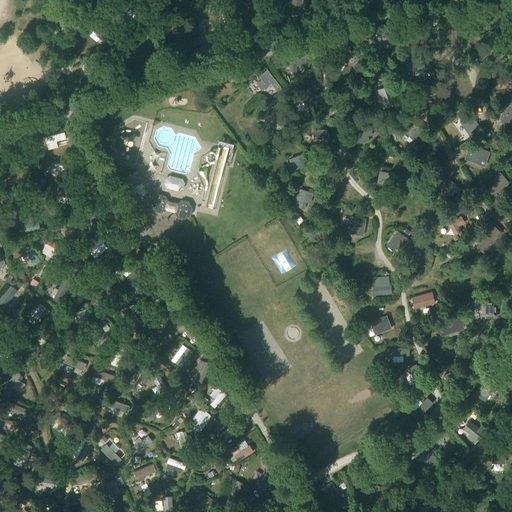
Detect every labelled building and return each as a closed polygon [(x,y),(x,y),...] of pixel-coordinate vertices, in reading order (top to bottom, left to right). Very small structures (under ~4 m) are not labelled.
[(504,0),(492,0),(482,9),(488,17),(493,13),(497,18),(507,8),(503,4),(506,1),(504,0)] [(216,7),(210,6),(208,13),(215,14),(216,7)] [(465,26),(452,35),(454,38),(453,38),(459,46),(475,35),(471,30),(469,31),(465,26)] [(392,27),(375,31),(380,45),(397,41),(392,27)] [(425,30),(420,44),(426,46),(430,32),(425,30)] [(181,35),(175,37),(181,51),(186,48),(181,35)] [(502,50),(508,50),(508,40),(489,42),(490,55),(493,55),(494,58),(502,57),(502,50)] [(345,58),(336,57),(337,65),(337,67),(346,64),(347,65),(351,66),(352,65),(357,73),(364,66),(357,61),(357,59),(365,56),(360,48),(356,52),(350,50),(348,43),(339,47),(346,56),(345,58)] [(139,69),(153,56),(143,46),(130,58),(139,69)] [(288,66),(285,66),(285,72),(296,72),(296,70),(296,67),(309,67),(309,54),(295,54),(295,60),(288,60),(288,66)] [(411,76),(425,69),(419,58),(406,64),(411,76)] [(90,80),(107,75),(103,64),(96,65),(94,60),(85,62),(90,80)] [(262,80),(256,84),(261,91),(271,84),(276,90),(280,87),(267,70),(259,76),(262,80)] [(499,88),(511,88),(511,79),(499,79),(499,88)] [(387,86),(374,91),(380,107),(393,102),(387,86)] [(306,111),(318,107),(316,101),(313,102),(309,89),(300,91),(306,111)] [(433,108),(444,103),(441,95),(439,91),(438,92),(429,96),(433,108)] [(503,116),(500,118),(504,125),(511,121),(511,122),(511,105),(511,104),(501,111),(503,116)] [(267,114),(264,125),(275,128),(282,131),(282,128),(285,119),(287,114),(272,110),(271,115),(267,114)] [(469,117),(466,111),(461,114),(465,120),(460,123),(469,137),(480,130),(470,116),(469,117)] [(425,129),(412,116),(409,120),(413,124),(405,132),(413,141),(425,129)] [(318,124),(313,124),(313,126),(313,128),(313,143),(328,142),(328,126),(318,126),(318,124)] [(354,144),(369,142),(368,134),(372,133),(371,125),(365,126),(365,129),(353,131),(354,144)] [(64,132),(45,137),(46,144),(66,139),(64,132)] [(74,134),(68,137),(71,143),(77,139),(74,134)] [(31,140),(23,144),(33,162),(41,158),(31,140)] [(56,141),(46,144),(48,150),(58,147),(56,141)] [(490,152),(469,144),(464,159),(479,165),(482,157),(487,159),(490,152)] [(292,170),(311,164),(307,152),(288,159),(292,170)] [(61,164),(50,171),(53,176),(64,170),(61,164)] [(88,170),(76,176),(79,181),(90,175),(88,170)] [(398,175),(379,171),(377,183),(396,187),(396,185),(398,179),(398,175)] [(503,176),(487,191),(493,198),(509,183),(503,176)] [(457,186),(449,179),(441,187),(452,197),(459,188),(457,186)] [(97,183),(80,194),(84,199),(100,188),(97,183)] [(58,188),(57,196),(76,199),(78,191),(58,188)] [(18,189),(0,198),(0,201),(3,206),(21,196),(18,189)] [(299,190),(298,190),(295,198),(297,198),(296,203),(299,204),(298,207),(304,209),(306,202),(310,204),(313,193),(300,189),(299,190)] [(166,210),(174,213),(177,217),(184,219),(190,216),(192,208),(188,202),(181,200),(177,203),(168,201),(165,196),(158,194),(152,198),(150,205),(154,211),(161,213),(166,210)] [(464,224),(460,217),(455,220),(452,215),(446,218),(454,235),(460,232),(458,226),(464,224)] [(366,219),(350,217),(347,233),(363,236),(366,219)] [(38,221),(18,225),(19,233),(40,229),(38,221)] [(90,221),(78,233),(83,239),(96,227),(90,221)] [(489,231),(480,243),(487,249),(497,237),(496,237),(499,233),(494,229),(491,232),(489,231)] [(402,248),(408,240),(397,230),(386,245),(395,253),(400,247),(402,248)] [(116,233),(110,237),(122,255),(128,251),(116,233)] [(100,234),(85,246),(90,252),(105,240),(100,234)] [(48,239),(44,245),(62,255),(66,249),(48,239)] [(30,245),(24,249),(34,264),(40,261),(30,245)] [(139,264),(126,277),(131,282),(144,270),(139,264)] [(101,272),(99,274),(102,278),(104,276),(105,276),(107,274),(102,268),(99,271),(101,272)] [(148,273),(130,289),(136,295),(154,279),(148,273)] [(388,277),(371,278),(372,287),(373,296),(391,294),(390,285),(388,285),(388,277)] [(63,280),(53,298),(59,302),(69,283),(63,280)] [(80,281),(69,297),(76,302),(86,285),(80,281)] [(11,286),(0,298),(0,302),(4,306),(17,291),(11,286)] [(414,308),(435,303),(432,292),(411,298),(414,308)] [(94,296),(89,304),(92,306),(98,298),(94,296)] [(482,315),(489,315),(489,318),(495,318),(495,315),(495,308),(498,308),(498,303),(495,303),(495,302),(482,302),(482,315)] [(40,304),(28,320),(34,324),(46,308),(40,304)] [(122,309),(121,310),(132,327),(134,326),(140,322),(128,305),(122,309)] [(88,308),(67,316),(69,323),(90,315),(88,308)] [(374,335),(392,328),(387,315),(370,322),(374,335)] [(102,318),(88,332),(93,337),(107,323),(102,318)] [(159,327),(154,331),(159,338),(176,324),(170,318),(159,327)] [(461,319),(461,318),(447,322),(447,321),(437,325),(441,336),(450,333),(464,328),(463,326),(466,325),(464,318),(461,319)] [(41,328),(36,334),(53,345),(57,339),(41,328)] [(59,341),(55,346),(58,349),(63,344),(59,341)] [(116,352),(111,363),(117,366),(125,348),(118,345),(117,348),(116,352)] [(187,347),(175,363),(181,368),(193,352),(187,347)] [(66,355),(63,362),(83,371),(86,363),(66,355)] [(141,355),(130,373),(136,377),(147,358),(141,355)] [(17,357),(11,366),(16,369),(20,362),(17,357)] [(204,361),(195,380),(201,383),(211,365),(204,361)] [(460,366),(443,376),(449,386),(466,376),(460,366)] [(95,368),(92,375),(105,380),(109,381),(112,382),(115,375),(95,368)] [(14,370),(3,389),(9,392),(17,379),(20,374),(14,370)] [(157,374),(152,377),(161,394),(167,391),(157,374)] [(486,378),(477,393),(480,394),(478,398),(479,398),(485,402),(495,384),(486,378)] [(221,391),(210,404),(214,408),(226,395),(221,391)] [(202,397),(200,401),(205,405),(208,401),(202,397)] [(111,399),(108,406),(127,413),(130,406),(111,399)] [(157,401),(142,415),(148,421),(163,407),(157,401)] [(9,403),(7,410),(27,417),(30,410),(9,403)] [(205,411),(193,428),(200,433),(212,416),(205,411)] [(60,415),(55,421),(72,434),(76,428),(60,415)] [(466,438),(474,444),(486,429),(481,424),(478,427),(469,420),(462,429),(469,434),(466,438)] [(233,424),(218,437),(223,442),(237,429),(233,424)] [(449,434),(429,427),(425,438),(441,444),(443,438),(448,440),(449,434)] [(182,431),(176,433),(182,450),(187,448),(182,431)] [(0,441),(7,445),(10,438),(0,433),(0,441)] [(137,444),(134,447),(139,452),(153,441),(148,435),(142,440),(137,444)] [(81,436),(69,457),(75,461),(87,439),(81,436)] [(21,442),(13,463),(20,466),(28,444),(21,442)] [(106,444),(100,450),(116,464),(121,459),(106,444)] [(239,452),(234,455),(238,461),(253,452),(249,446),(239,452)] [(433,452),(418,447),(414,458),(429,463),(430,461),(433,463),(434,462),(435,458),(436,457),(436,456),(432,455),(433,452)] [(505,448),(492,447),(491,459),(493,459),(493,463),(505,464),(505,448)] [(96,453),(91,450),(87,457),(92,460),(96,453)] [(215,450),(208,453),(213,462),(216,467),(218,471),(225,467),(215,450)] [(169,457),(166,463),(184,470),(186,464),(169,457)] [(153,464),(134,472),(137,479),(144,476),(156,471),(153,464)] [(259,486),(258,488),(264,491),(273,473),(267,470),(262,480),(259,486)] [(96,472),(75,478),(77,485),(98,479),(97,475),(96,472)] [(38,476),(36,484),(54,487),(59,488),(60,481),(38,476)] [(120,476),(100,486),(103,492),(104,492),(117,486),(123,483),(120,476)] [(237,481),(227,500),(233,503),(244,484),(237,481)] [(331,482),(320,490),(332,506),(336,503),(339,507),(342,504),(333,491),(336,489),(331,482)] [(385,487),(371,484),(368,500),(382,502),(385,487)] [(437,495),(414,490),(412,501),(429,504),(428,508),(433,509),(434,505),(435,505),(437,495)] [(207,495),(194,511),(195,511),(202,511),(213,500),(207,495)] [(172,511),(171,496),(163,497),(164,511),(172,511)]
